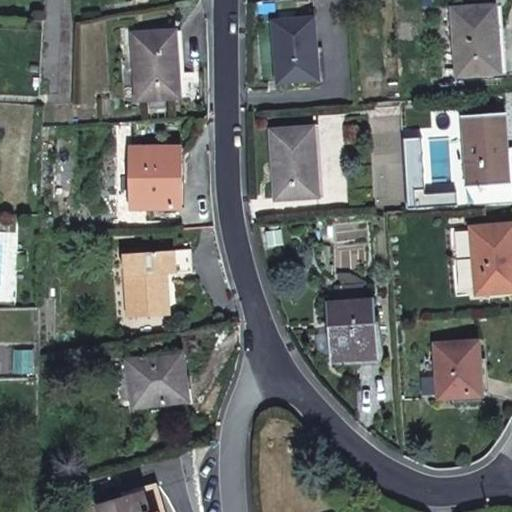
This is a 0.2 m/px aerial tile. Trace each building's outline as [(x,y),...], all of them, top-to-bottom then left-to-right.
[(454,10),(459,77),(501,73),(496,6),(454,10)] [(274,22),(278,83),(319,80),(315,19),(274,22)] [(135,34),(139,99),(151,99),(151,109),(166,108),(166,98),(181,97),(177,32),(135,34)] [(25,70),(40,72),(40,61),(26,60),(25,70)] [(469,187),(510,184),(508,148),(506,114),(464,117),(469,187)] [(273,131),(277,199),(319,196),(314,128),(273,131)] [(134,148),(134,208),(181,208),(181,148),(134,148)] [(511,224),(472,228),(477,294),(511,290),(511,224)] [(192,250),(176,251),(177,274),(193,272),(192,250)] [(171,315),(169,274),(167,251),(124,254),(128,318),(171,315)] [(176,251),(167,251),(169,274),(177,274),(176,251)] [(375,313),(374,301),(330,304),(334,360),(377,357),(377,349),(375,313)] [(383,312),(375,313),(377,349),(385,349),(383,312)] [(437,345),(440,398),(482,395),(479,342),(437,345)] [(183,354),(128,361),(134,408),(184,401),(181,379),(187,378),(183,354)] [(187,378),(181,379),(184,401),(190,400),(187,378)] [(97,508),(98,511),(152,511),(147,493),(97,508)]
